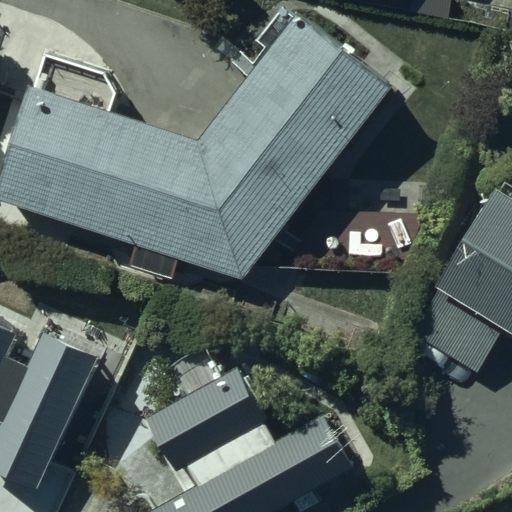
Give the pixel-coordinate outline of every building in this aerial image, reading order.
[(359,0),(406,9),(407,0),(359,0)] [(204,154),(35,100),(0,206),(0,209),(243,289),(399,108),(311,31),(204,154)] [(511,200),(509,199),(504,208),(490,200),(420,313),(435,322),(422,342),(482,379),(503,345),(511,350),(511,200)] [(23,353),(0,342),(0,433),(9,438),(0,457),(0,482),(40,501),(102,373),(51,349),(34,384),(13,374),(23,353)] [(307,511),(360,483),(332,432),(284,459),(245,387),(154,437),(181,486),(192,480),(203,500),(181,511),(307,511)]
